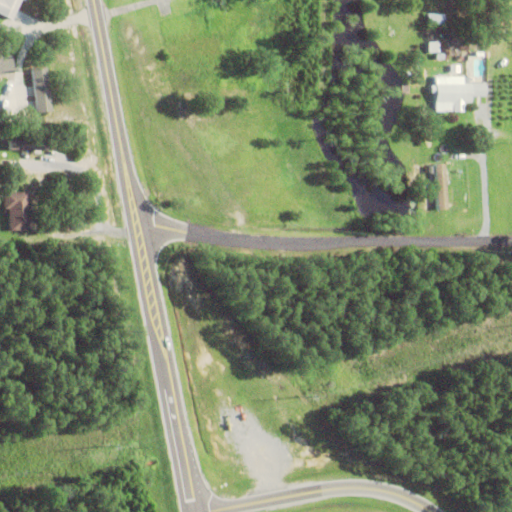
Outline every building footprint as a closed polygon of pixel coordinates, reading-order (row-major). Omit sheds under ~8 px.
[(0,0),(23,0),(22,2),(20,1),(10,21),(0,16),(0,0)] [(426,14),(443,14),(443,26),(426,26),(426,14)] [(426,52),(426,43),(435,43),(434,52),(426,52)] [(0,57),(10,57),(12,74),(0,75),(0,57)] [(30,70),(45,68),(51,112),(36,114),(30,70)] [(473,98),(470,98),(470,103),(463,103),(463,113),(433,113),(433,94),(429,94),(429,87),(433,87),(433,77),(462,77),(462,84),(469,84),(469,89),(473,89),(473,98)] [(32,139),(4,138),(3,149),(32,150),(32,139)] [(430,164),(432,210),(442,209),(440,163),(430,164)] [(8,232),(7,217),(3,217),(2,194),(26,193),(28,231),(8,232)]
